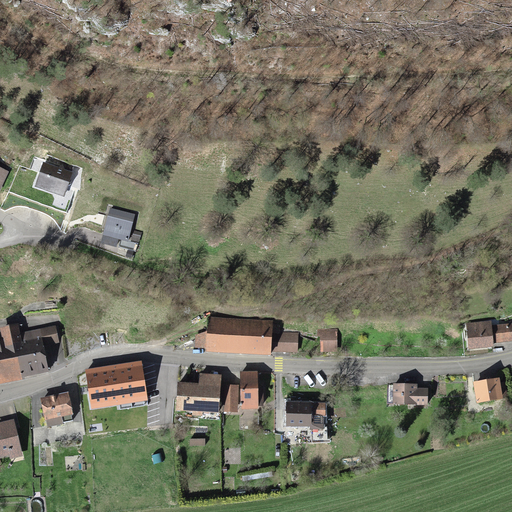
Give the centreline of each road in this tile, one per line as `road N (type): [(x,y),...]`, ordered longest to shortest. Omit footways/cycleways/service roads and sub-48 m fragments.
road 1 (track): [(511,64),(250,71),(147,65),(58,53),(0,5)]
road 2 (residential): [(511,355),(481,363),(276,364),(124,353),(0,389)]
